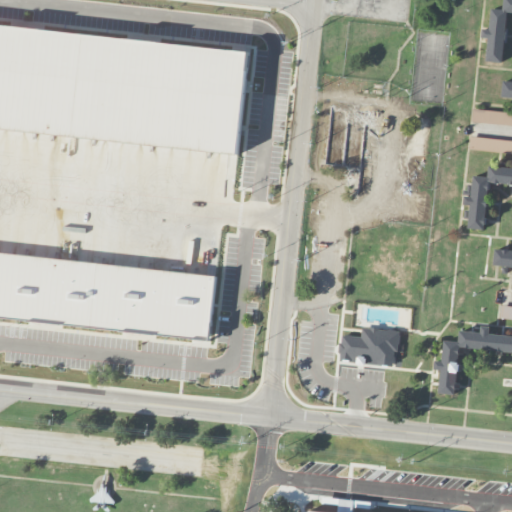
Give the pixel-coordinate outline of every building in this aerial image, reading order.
[(507,13),(511,13),(511,0),(504,0),(503,10),(492,9),(490,30),(483,29),(482,38),(489,38),(486,62),(502,63),(507,13)] [(0,22),(249,48),(238,152),(0,127),(0,22)] [(502,97),(511,98),(511,82),(504,81),(502,97)] [(393,200),(352,195),(355,168),(324,165),(331,106),(402,114),(393,200)] [(511,113),(473,109),(471,121),(511,126),(511,113)] [(413,155),(417,119),(428,120),(424,156),(413,155)] [(469,149),(511,154),(511,141),(470,137),(469,149)] [(489,183),(511,185),(511,168),(489,167),(488,177),(474,176),(472,197),(465,196),(464,205),(471,206),(469,228),(484,230),(489,183)] [(494,266),(511,267),(511,251),(496,250),(494,266)] [(0,252),(216,277),(209,341),(0,317),(0,252)] [(500,320),(511,320),(511,307),(500,306),(500,320)] [(460,348),(511,352),(511,336),(489,334),(490,327),(481,326),(480,333),(460,331),(459,342),(444,341),(442,361),(436,361),(435,369),(441,370),(439,393),(455,395),(460,348)] [(397,330),(362,329),(362,336),(340,336),(340,363),(396,364),(397,330)]
